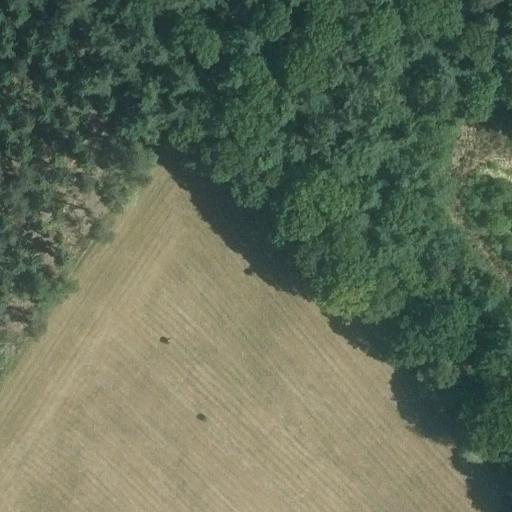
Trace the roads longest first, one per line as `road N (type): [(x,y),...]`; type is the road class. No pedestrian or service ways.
road 1 (track): [(257,0),(259,27),(285,45),(459,0)]
road 2 (track): [(265,36),(174,135),(134,195)]
